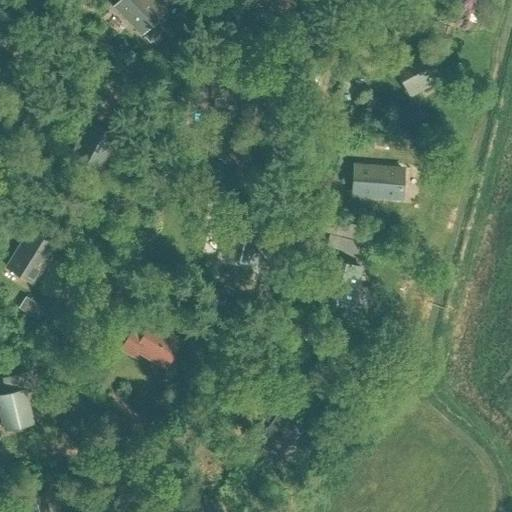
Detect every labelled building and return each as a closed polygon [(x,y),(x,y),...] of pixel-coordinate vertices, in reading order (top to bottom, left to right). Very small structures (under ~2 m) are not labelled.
[(154,0),(118,0),(112,6),(149,43),(150,42),(164,29),(156,21),(156,20),(164,13),(165,11),(154,0)] [(268,0),(267,9),(266,10),(294,17),(297,0),(268,0)] [(424,0),(412,0),(411,5),(430,11),(433,3),(424,0)] [(414,13),(412,20),(426,25),(426,24),(439,28),(440,25),(443,27),(442,31),(450,34),(453,27),(414,13)] [(423,45),(391,63),(393,67),(406,90),(432,75),(438,72),(423,45)] [(212,67),(200,67),(200,83),(210,83),(210,93),(245,92),(244,78),(212,79),(212,67)] [(102,109),(113,87),(94,78),(83,100),(102,109)] [(260,92),(223,93),(224,108),(226,108),(230,108),(231,124),(261,124),(260,92)] [(403,95),(398,98),(402,104),(407,100),(403,95)] [(80,142),(72,159),(99,173),(118,136),(92,122),(84,119),(78,132),(81,133),(77,141),(80,142)] [(352,162),(351,197),(357,197),(382,198),(401,199),(403,199),(405,164),(352,162)] [(230,209),(219,256),(256,265),(267,218),(230,209)] [(343,222),(340,236),(367,242),(371,228),(343,222)] [(29,228),(6,266),(34,283),(57,246),(29,228)] [(363,255),(366,243),(342,237),(339,249),(363,255)] [(326,258),(317,299),(353,308),(363,266),(358,265),(332,259),(326,258)] [(19,307),(37,319),(44,307),(26,296),(19,307)] [(184,342),(151,320),(144,331),(134,325),(120,347),(136,357),(140,352),(166,369),(184,342)] [(307,331),(302,341),(312,347),(318,337),(307,331)] [(0,346),(0,363),(9,367),(15,352),(0,346)] [(290,404),(307,379),(291,368),(273,392),(290,404)] [(6,393),(0,394),(0,414),(4,429),(4,432),(35,424),(27,392),(35,391),(30,371),(2,377),(6,393)] [(278,412),(250,450),(275,468),(303,430),(278,412)] [(46,511),(42,494),(27,498),(29,504),(10,509),(11,511),(46,511)]
